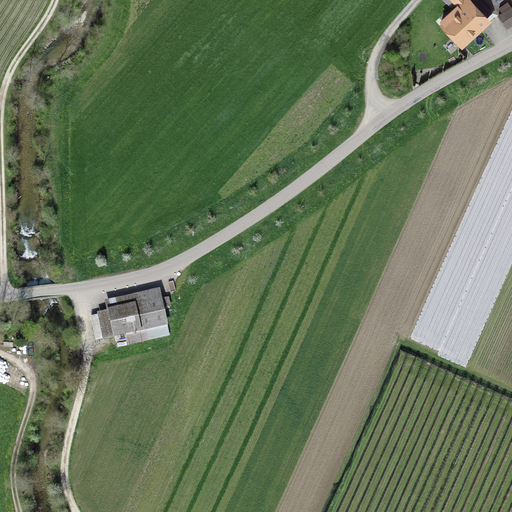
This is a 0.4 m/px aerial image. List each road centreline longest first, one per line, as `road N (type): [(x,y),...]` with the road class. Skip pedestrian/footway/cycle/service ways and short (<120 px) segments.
road 1 (tertiary): [(511,44),(386,116),(189,258),(119,282),(20,294)]
road 2 (track): [(55,0),(1,97),(5,296)]
road 3 (track): [(75,511),(62,477),(85,353),(83,287)]
road 4 (track): [(0,353),(22,365),(32,383),(14,458),(19,511)]
road 5 (track): [(386,116),(372,59),(416,0)]
